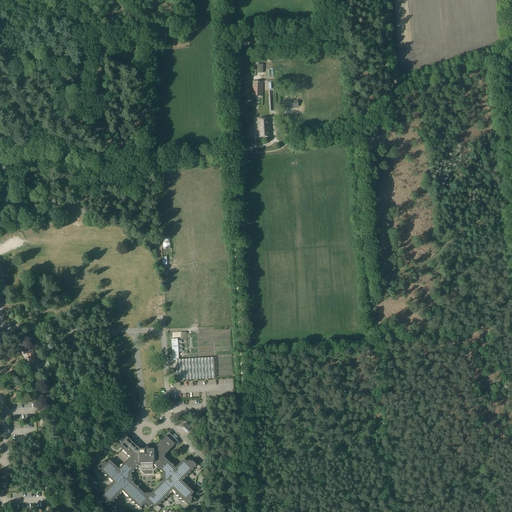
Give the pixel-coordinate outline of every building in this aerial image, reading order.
[(264,82),(253,81),(253,95),(263,96),(264,82)] [(270,118),(258,119),(259,137),(271,136),(270,118)] [(31,351),(31,350),(27,353),(33,360),(37,358),(35,355),(40,352),(36,347),(31,351)] [(179,360),(176,360),(177,380),(215,378),(214,358),(179,360)] [(39,371),(50,365),(46,359),(35,365),(39,371)] [(189,427),(185,424),(184,423),(181,427),(182,429),(186,433),(190,429),(189,427)] [(135,504),(138,504),(141,507),(145,503),(145,504),(148,506),(151,503),(155,507),(158,504),(161,504),(160,502),(161,501),(163,501),(163,499),(164,498),(166,498),(166,496),(173,489),(176,493),(176,495),(179,495),(179,496),(179,498),(182,498),(182,499),(182,501),(185,501),(188,504),(193,500),(191,499),(193,497),(191,495),(194,492),(182,480),(185,476),(188,476),(187,474),(188,473),(190,473),(190,471),(191,470),(193,470),(193,468),(197,464),(192,460),(191,461),(190,459),(188,461),(185,458),(176,467),(164,456),(178,441),(169,432),(154,448),(140,448),(127,436),(119,445),(130,456),(119,468),(110,459),(107,462),(105,461),(103,462),(102,461),(98,466),(101,470),(101,472),(104,472),(104,475),(107,475),(107,478),(110,478),(113,481),(101,493),(104,496),(102,498),(104,500),(103,501),(108,505),(111,502),(113,502),(113,500),(114,499),(116,499),(116,497),(117,496),(119,496),(119,494),(123,490),(129,496),(129,499),(131,499),(132,499),(132,502),(134,502),(135,502),(135,504)]
